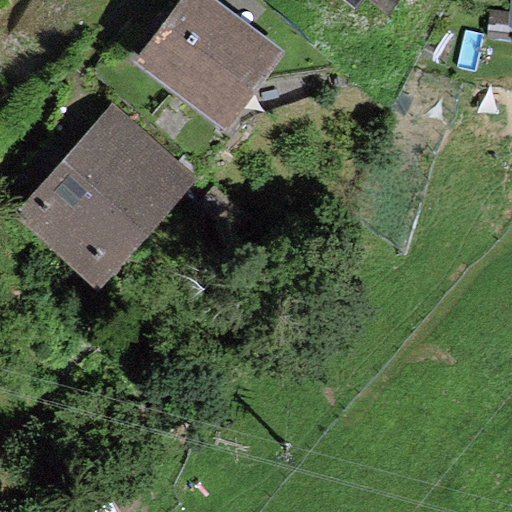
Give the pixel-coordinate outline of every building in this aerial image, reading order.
[(284,52),(214,0),(178,0),(133,62),(226,130),(284,52)] [(511,0),(510,15),(489,13),(487,37),(511,39),(511,0)] [(0,60),(9,56),(0,41),(0,60)] [(100,292),(198,178),(110,102),(12,216),(100,292)] [(235,202),(214,188),(203,204),(223,218),(235,202)]
